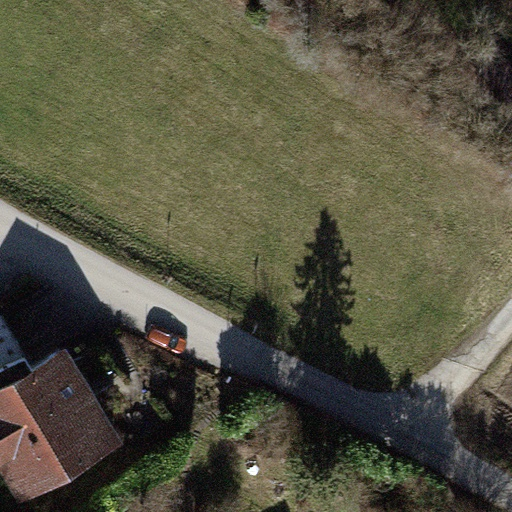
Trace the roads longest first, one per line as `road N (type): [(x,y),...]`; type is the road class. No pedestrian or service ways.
road 1 (residential): [(511,500),(0,230)]
road 2 (track): [(402,437),(511,316)]
